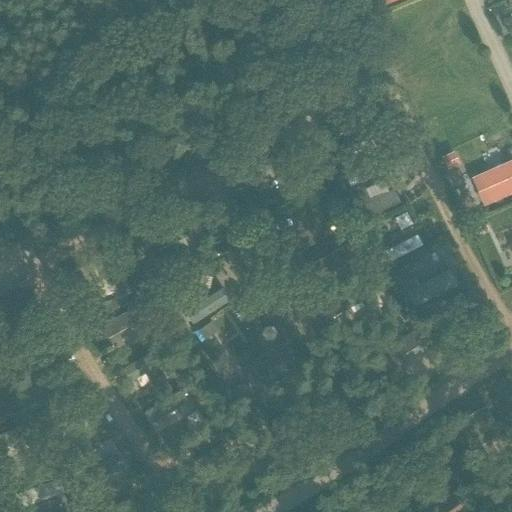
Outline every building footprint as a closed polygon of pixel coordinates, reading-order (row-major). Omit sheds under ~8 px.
[(399,149),(382,156),(387,168),(404,161),(399,149)] [(453,155),(442,160),(447,171),(458,166),(453,155)] [(337,162),(326,167),(329,174),(341,169),(337,162)] [(511,162),(480,177),(492,204),(511,194),(511,162)] [(319,179),(311,182),(313,189),(322,185),(319,179)] [(202,219),(190,224),(195,235),(207,230),(202,219)] [(482,221),(470,227),(476,239),(487,233),(482,221)] [(377,242),(368,248),(374,256),(382,251),(377,242)] [(400,271),(389,278),(394,287),(406,280),(400,271)] [(179,291),(170,298),(178,308),(187,302),(179,291)] [(111,302),(101,308),(106,317),(116,311),(111,302)] [(437,303),(426,310),(431,319),(442,312),(437,303)] [(210,325),(196,334),(205,346),(218,336),(210,325)] [(409,371),(429,359),(412,332),(400,340),(402,343),(394,348),(409,371)] [(242,376),(256,396),(296,368),(282,348),(242,376)] [(217,350),(206,358),(216,372),(227,364),(217,350)] [(242,385),(231,392),(243,409),(254,402),(242,385)] [(484,408),(457,422),(472,451),(499,437),(484,408)] [(29,488),(36,500),(47,494),(41,482),(29,488)] [(467,511),(452,491),(445,497),(423,511),(467,511)]
